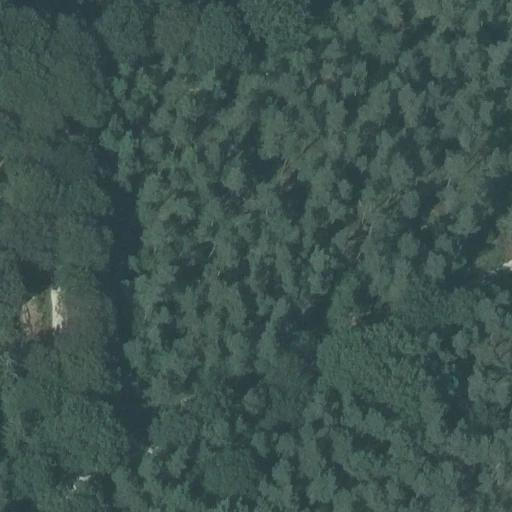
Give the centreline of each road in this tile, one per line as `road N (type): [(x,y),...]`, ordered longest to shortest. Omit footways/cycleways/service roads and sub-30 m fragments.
road 1 (track): [(0,482),(101,470),(160,445),(511,263)]
road 2 (track): [(41,0),(63,511)]
